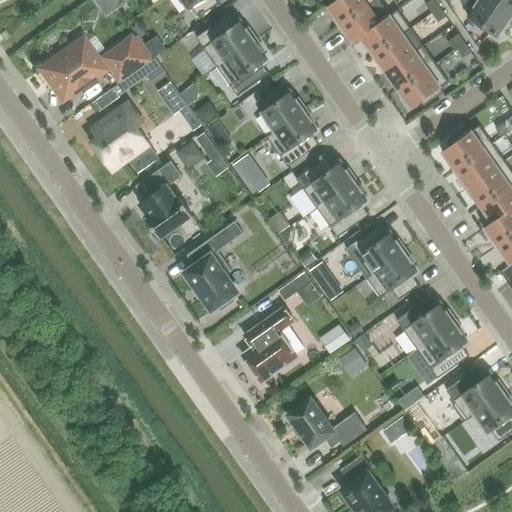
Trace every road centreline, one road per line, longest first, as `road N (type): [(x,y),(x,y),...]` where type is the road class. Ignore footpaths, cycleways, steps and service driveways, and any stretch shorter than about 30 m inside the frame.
road 1 (residential): [(0,91),(297,511)]
road 2 (residential): [(511,341),(383,160)]
road 3 (track): [(0,349),(116,511)]
road 4 (residential): [(383,160),(270,0)]
road 5 (residential): [(511,70),(383,160)]
